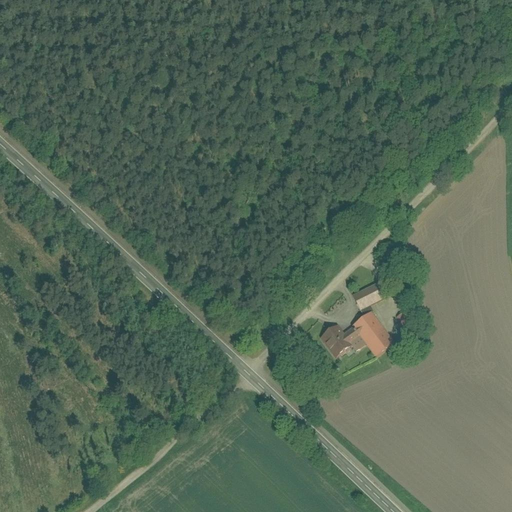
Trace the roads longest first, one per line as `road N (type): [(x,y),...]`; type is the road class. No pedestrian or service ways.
road 1 (unclassified): [(511,94),(245,372)]
road 2 (secondary): [(245,372),(0,144)]
road 3 (track): [(91,511),(253,379)]
road 4 (secondary): [(390,511),(245,372)]
